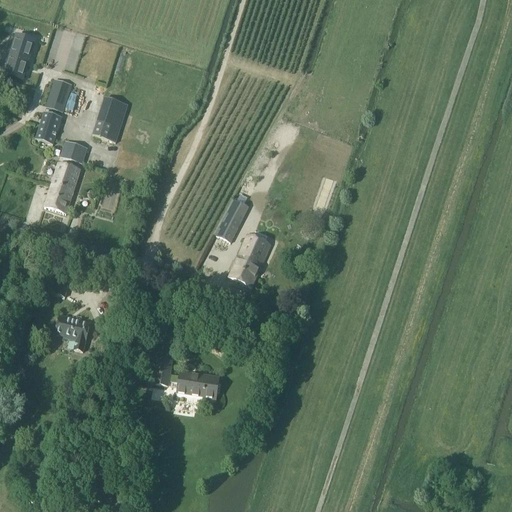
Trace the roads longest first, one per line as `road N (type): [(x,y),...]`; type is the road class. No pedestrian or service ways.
road 1 (track): [(316,511),(482,0)]
road 2 (track): [(145,267),(222,61),(291,81)]
road 3 (unclassified): [(156,272),(0,221)]
road 4 (unknown): [(0,139),(25,118),(66,40)]
